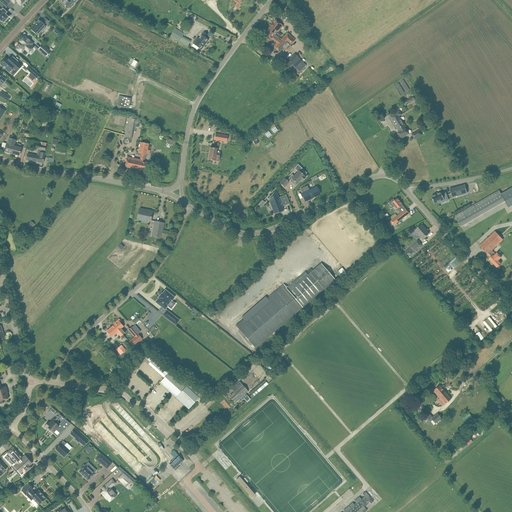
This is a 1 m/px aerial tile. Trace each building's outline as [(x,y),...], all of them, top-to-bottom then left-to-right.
[(241,5),(240,5),(243,0),(234,0),(234,1),(237,3),(234,6),(238,9),(241,5)] [(0,19),(3,23),(8,17),(5,14),(6,12),(4,10),(7,7),(0,1),(0,19)] [(45,25),(49,21),(45,18),(41,22),(39,20),(30,29),(37,35),(46,26),(45,25)] [(268,29),(279,38),(280,36),(277,33),(283,25),(275,20),(268,29)] [(175,28),(170,37),(179,42),(187,46),(190,41),(182,36),(183,33),(175,28)] [(279,38),(268,29),(260,39),(267,45),(272,39),(273,39),(276,41),(279,38)] [(197,37),(192,44),(200,49),(204,43),(205,44),(208,39),(205,37),(207,34),(203,32),(198,38),(197,37)] [(289,45),(290,45),(290,44),(291,45),(295,40),(287,32),(282,38),(289,45)] [(21,42),(16,47),(17,48),(17,49),(20,52),(21,51),(22,52),(25,49),(29,52),(32,48),(31,47),(32,46),(31,45),(33,43),(25,36),(21,40),(20,41),(21,42)] [(281,39),(280,38),(273,45),(280,52),(284,48),(287,52),(292,47),(290,45),(289,45),(282,38),(281,39)] [(38,49),(47,56),(50,52),(42,45),(38,49)] [(178,64),(172,77),(178,80),(180,76),(181,77),(185,68),(182,66),(184,62),(185,63),(188,58),(177,52),(174,57),(180,61),(178,64)] [(294,53),(284,64),(289,68),(293,65),(300,71),(306,65),(294,53)] [(4,59),(0,63),(0,64),(3,67),(3,68),(4,67),(5,68),(4,68),(5,69),(5,68),(7,71),(8,71),(9,72),(12,68),(16,72),(18,69),(19,70),(19,69),(22,66),(18,62),(18,61),(18,62),(12,57),(13,57),(12,56),(11,55),(11,56),(8,60),(7,58),(5,60),(4,59)] [(31,67),(28,71),(31,74),(35,77),(36,78),(40,74),(31,67)] [(0,93),(0,95),(8,101),(10,97),(1,92),(0,93)] [(131,98),(118,96),(116,105),(129,108),(131,98)] [(402,115),(399,111),(397,112),(390,116),(399,131),(398,132),(401,138),(408,134),(405,128),(406,127),(399,116),(402,115)] [(127,127),(124,138),(131,139),(134,127),(135,123),(138,124),(139,120),(130,118),(128,118),(127,123),(127,127)] [(411,135),(414,140),(422,135),(419,130),(411,135)] [(228,136),(215,133),(214,140),(227,142),(228,136)] [(9,138),(7,144),(5,151),(12,154),(14,146),(15,140),(9,138)] [(34,155),(27,154),(26,160),(35,162),(35,161),(35,157),(38,158),(39,156),(38,156),(40,150),(42,150),(43,142),(41,142),(36,141),(35,149),(38,150),(37,153),(34,152),(34,155)] [(35,157),(35,161),(35,162),(43,163),(44,158),(44,157),(45,153),(44,153),(44,151),(45,151),(46,146),(46,143),(43,142),(42,150),(40,150),(38,156),(39,156),(38,158),(35,157)] [(146,154),(148,144),(140,142),(138,153),(141,153),(140,160),(142,160),(140,170),(148,171),(150,163),(144,162),(145,154),(146,154)] [(16,147),(14,146),(12,154),(19,156),(21,148),(20,148),(21,145),(17,143),(16,147)] [(208,160),(215,161),(219,161),(220,155),(216,155),(217,148),(210,147),(208,160)] [(125,167),(140,170),(142,160),(140,160),(127,157),(125,167)] [(285,178),(280,183),(284,187),(289,182),(291,179),(293,180),(291,182),(295,185),(298,183),(300,180),(301,180),(302,181),(305,177),(304,176),(299,171),(302,168),(298,164),(294,168),(298,172),(294,176),(292,174),(286,180),(285,178)] [(302,194),(303,197),(305,197),(307,201),(313,198),(318,195),(314,188),(309,190),(307,185),(301,188),(303,193),(302,194)] [(460,195),(459,193),(467,191),(465,185),(450,189),(452,198),(460,195)] [(511,185),(501,191),(501,192),(455,213),(462,229),(464,227),(465,228),(491,217),(490,214),(488,215),(486,211),(507,202),(509,207),(511,205),(511,185)] [(283,206),(289,203),(289,204),(286,195),(280,198),(279,197),(279,198),(278,198),(276,192),(276,193),(269,200),(274,214),(275,214),(274,213),(283,210),(283,211),(282,206),(283,206)] [(435,195),(431,196),(434,204),(439,202),(440,201),(440,202),(440,203),(445,202),(444,201),(443,197),(447,195),(445,192),(442,193),(441,193),(441,192),(438,194),(438,193),(434,194),(435,195)] [(393,222),(395,224),(409,213),(397,198),(394,201),(394,200),(389,203),(392,207),(395,206),(401,214),(389,222),(390,224),(393,222)] [(148,212),(139,210),(137,218),(150,221),(152,211),(148,210),(148,212)] [(153,221),(152,225),(154,225),(152,236),(160,238),(168,239),(169,234),(161,233),(163,223),(153,221)] [(421,224),(415,230),(423,239),(429,233),(426,231),(427,230),(427,229),(427,230),(421,224)] [(495,232),(480,246),(490,257),(489,259),(497,267),(501,264),(498,260),(501,257),(497,253),(496,254),(492,250),(502,240),(495,232)] [(417,240),(409,247),(414,252),(422,245),(417,240)] [(457,257),(445,267),(448,272),(454,267),(455,268),(462,262),(457,257)] [(243,319),(236,326),(239,329),(245,337),(244,338),(247,342),(249,341),(255,348),(291,317),(335,279),(321,263),(308,275),(305,272),(294,282),(288,287),(286,285),(284,287),(283,285),(277,290),(275,292),(267,299),(265,297),(241,317),(243,319)] [(343,268),(336,272),(341,279),(348,275),(343,268)] [(165,309),(171,301),(171,302),(172,301),(171,301),(174,297),(165,290),(162,294),(158,298),(159,298),(156,302),(165,309)] [(167,310),(163,315),(173,323),(177,318),(167,310)] [(116,324),(114,325),(122,335),(125,333),(121,328),(123,326),(121,323),(122,322),(119,319),(115,322),(116,324)] [(112,327),(106,331),(109,335),(111,337),(116,332),(120,337),(123,339),(125,337),(122,335),(114,325),(112,327)] [(131,327),(128,330),(134,336),(134,337),(129,341),(134,346),(142,339),(138,335),(138,334),(137,333),(132,327),(131,327)] [(121,345),(115,350),(120,355),(126,350),(121,345)] [(155,356),(150,361),(165,375),(166,376),(160,382),(176,397),(185,405),(188,409),(189,408),(201,395),(186,381),(183,384),(170,371),(171,370),(155,356)] [(231,389),(234,393),(230,397),(235,402),(238,400),(240,402),(247,396),(245,393),(248,391),(240,382),(231,389)] [(260,392),(269,384),(267,382),(258,390),(260,392)] [(0,403),(4,403),(3,400),(8,399),(7,393),(6,393),(6,391),(7,391),(6,386),(1,387),(0,384),(0,403)] [(436,389),(433,390),(440,398),(437,400),(439,401),(441,399),(444,403),(445,404),(447,402),(451,399),(439,385),(436,389)] [(433,420),(435,424),(442,419),(438,413),(433,417),(430,414),(425,418),(427,421),(427,422),(428,424),(433,420)] [(49,421),(45,426),(48,429),(49,428),(53,432),(56,429),(61,433),(70,423),(65,419),(60,424),(56,420),(54,422),(54,421),(51,424),(49,421)] [(74,429),(70,433),(76,438),(75,439),(78,442),(79,441),(84,446),(88,441),(74,429)] [(61,443),(55,449),(64,457),(70,451),(64,446),(66,444),(63,441),(61,443)] [(12,448),(4,455),(9,460),(14,465),(13,467),(18,472),(20,469),(24,473),(30,468),(27,464),(29,462),(27,460),(26,460),(25,459),(26,459),(24,456),(21,458),(12,448)] [(178,455),(174,450),(171,453),(175,458),(168,463),(173,469),(183,460),(178,455)] [(100,453),(95,459),(103,466),(108,460),(100,453)] [(81,469),(79,471),(88,480),(90,478),(91,479),(94,475),(93,474),(94,473),(96,470),(93,468),(91,470),(89,469),(85,465),(85,466),(83,465),(80,468),(81,469)] [(130,487),(134,483),(123,473),(118,479),(123,484),(126,481),(130,485),(129,486),(130,487)] [(253,497),(256,494),(240,476),(237,479),(253,497)] [(155,477),(151,481),(155,485),(159,481),(155,477)] [(109,501),(116,495),(110,488),(115,483),(112,479),(101,488),(103,491),(101,493),(104,497),(105,496),(109,501)] [(33,499),(38,505),(45,498),(38,490),(34,494),(31,490),(33,489),(28,484),(21,490),(26,495),(31,500),(33,499)] [(357,503),(355,505),(353,503),(343,511),(344,511),(360,511),(361,511),(364,511),(367,510),(365,508),(363,506),(364,505),(365,506),(368,504),(367,503),(369,501),(370,503),(373,501),(368,496),(365,492),(363,494),(365,496),(361,499),(359,497),(354,501),(357,503)]
